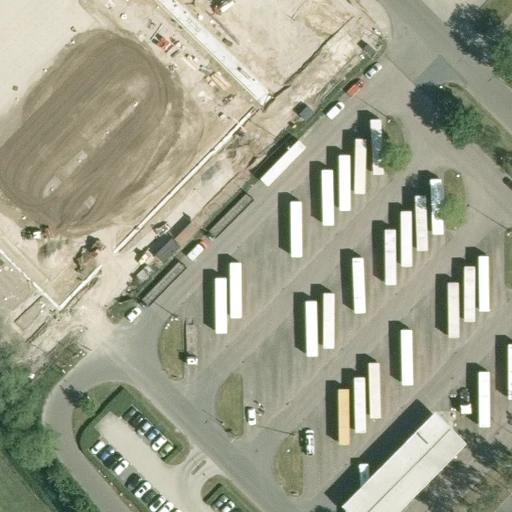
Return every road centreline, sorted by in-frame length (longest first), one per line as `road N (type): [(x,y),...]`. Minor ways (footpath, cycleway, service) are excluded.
road 1 (unclassified): [(125,352),(432,39)]
road 2 (unknown): [(346,0),(58,290)]
road 3 (unclassified): [(283,511),(125,352)]
road 4 (unclassified): [(125,352),(80,378),(57,411),(65,446),(114,511)]
